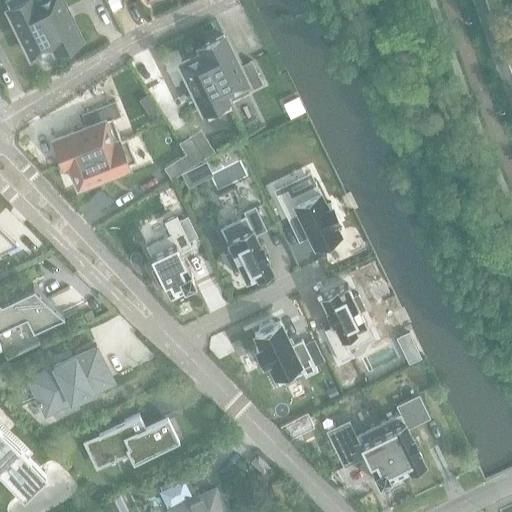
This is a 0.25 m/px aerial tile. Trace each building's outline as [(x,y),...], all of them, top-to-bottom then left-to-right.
[(57,49),(32,0),(5,0),(16,23),(15,23),(23,39),(24,38),(31,54),(53,43),(56,49),(57,49)] [(73,21),(65,6),(64,6),(60,0),(32,0),(57,49),(79,38),(71,22),(73,21)] [(200,46),(203,52),(203,51),(228,101),(229,101),(250,91),(250,89),(262,83),(251,60),(239,65),(232,50),(231,50),(223,35),(200,46)] [(228,101),(203,51),(203,52),(181,62),(189,78),(187,78),(195,94),(196,94),(208,118),(231,107),(229,101),(228,101)] [(121,139),(112,118),(120,115),(115,100),(81,113),(86,125),(70,131),(70,132),(54,139),(64,163),(70,161),(69,160),(121,140),(121,139)] [(186,153),(187,154),(193,164),(204,157),(190,135),(179,142),(186,153)] [(111,170),(136,161),(126,136),(121,139),(121,140),(69,160),(70,161),(78,183),(95,177),(95,178),(111,172),(111,170)] [(187,154),(186,153),(164,167),(171,178),(193,164),(187,154)] [(234,180),(247,175),(243,161),(230,166),(234,180)] [(288,186),(275,192),(288,218),(299,212),(309,234),(314,244),(318,242),(319,242),(323,244),(335,239),(335,235),(335,233),(340,231),(334,220),(338,218),(331,202),(326,204),(315,181),(291,193),(288,186)] [(245,215),(220,227),(231,250),(224,253),(233,270),(240,267),(245,279),(256,273),(256,274),(271,267),(265,254),(259,242),(255,234),(266,229),(254,205),(243,211),(245,215)] [(170,233),(146,245),(156,266),(151,268),(158,283),(163,281),(171,297),(185,290),(183,286),(195,281),(189,269),(180,252),(192,246),(176,215),(164,221),(170,233)] [(0,228),(0,252),(18,244),(16,242),(15,243),(0,228)] [(336,288),(321,295),(327,308),(333,320),(335,323),(334,324),(335,324),(326,328),(325,328),(324,329),(340,361),(352,355),(348,347),(372,335),(360,310),(365,307),(358,293),(353,295),(347,283),(336,288)] [(34,328),(64,313),(33,284),(0,300),(0,299),(0,348),(6,360),(42,343),(34,328)] [(258,331),(254,333),(260,344),(255,346),(256,348),(257,348),(262,360),(263,362),(267,360),(278,383),(303,371),(305,376),(317,370),(302,338),(291,344),(280,320),(275,322),(274,322),(271,320),(259,325),(259,330),(258,330),(258,331)] [(113,380),(96,344),(37,373),(43,385),(33,390),(38,400),(38,401),(39,404),(40,404),(45,413),(113,380)] [(400,412),(378,423),(401,471),(402,470),(409,467),(424,460),(417,447),(418,447),(412,435),(411,435),(408,427),(430,416),(418,393),(396,404),(400,412)] [(151,451),(178,438),(169,420),(161,424),(159,419),(145,426),(139,414),(124,421),(124,422),(83,443),(94,464),(109,456),(111,459),(115,457),(114,454),(126,448),(133,461),(151,452),(151,451)] [(352,426),(329,437),(340,460),(363,449),(373,471),(378,482),(390,476),(392,480),(404,474),(402,470),(401,471),(378,423),(356,434),(352,426)] [(0,428),(0,473),(23,496),(45,473),(0,428)] [(227,511),(215,487),(190,499),(188,495),(191,494),(183,478),(180,479),(178,475),(160,484),(161,488),(159,489),(167,506),(169,504),(171,508),(168,510),(169,511),(227,511)] [(289,493),(282,479),(273,483),(279,498),(289,493)] [(105,511),(100,501),(85,509),(86,511),(105,511)]
